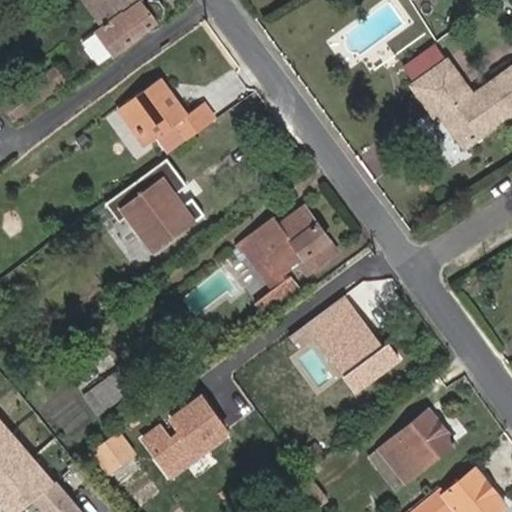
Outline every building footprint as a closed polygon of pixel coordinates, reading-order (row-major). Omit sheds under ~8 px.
[(101,65),(164,17),(166,6),(161,0),(148,0),(145,2),(143,0),(83,0),(102,26),(83,40),(101,65)] [(438,113),(464,149),(511,115),(511,64),(473,91),(448,57),(446,59),(435,44),(404,67),(414,82),(410,85),(433,117),(438,113)] [(0,96),(0,100),(14,120),(68,81),(57,65),(11,98),(6,92),(0,96)] [(177,123),(189,140),(218,118),(206,101),(189,113),(163,78),(118,108),(144,146),(177,123)] [(173,238),(206,215),(193,195),(177,206),(168,193),(163,196),(152,181),(148,184),(141,175),(110,198),(151,254),(173,238)] [(311,272),(336,253),(303,206),(278,224),(274,228),(266,217),(249,229),(255,238),(280,274),(287,269),(296,262),(302,258),(311,272)] [(278,224),(270,214),(266,217),(274,228),(278,224)] [(151,254),(158,261),(178,245),(173,238),(151,254)] [(247,287),(257,301),(292,275),(287,269),(280,274),(255,238),(239,250),(259,278),(247,287)] [(296,262),(306,276),(311,272),(302,258),(296,262)] [(268,316),(303,290),(292,275),(257,301),(268,316)] [(291,327),(339,395),(391,359),(343,291),(291,327)] [(281,387),(292,379),(279,363),(268,370),(281,387)] [(272,443),(279,453),(313,428),(281,387),(268,370),(219,407),(254,456),(272,443)] [(130,389),(117,371),(90,391),(102,409),(130,389)] [(230,429),(196,385),(133,432),(167,477),(230,429)] [(95,415),(102,409),(90,391),(82,397),(95,415)] [(396,470),(405,483),(458,440),(429,406),(368,455),(386,478),(396,470)] [(19,511),(56,480),(0,415),(0,511),(19,511)] [(109,474),(132,457),(117,436),(94,453),(109,474)] [(254,456),(261,466),(279,453),(272,443),(254,456)] [(458,511),(497,511),(508,503),(477,465),(417,511),(448,511),(455,507),(458,511)] [(386,478),(396,490),(405,483),(396,470),(386,478)] [(274,496),(286,511),(308,511),(327,498),(306,472),(274,496)] [(70,511),(50,487),(29,505),(35,511),(70,511)]
